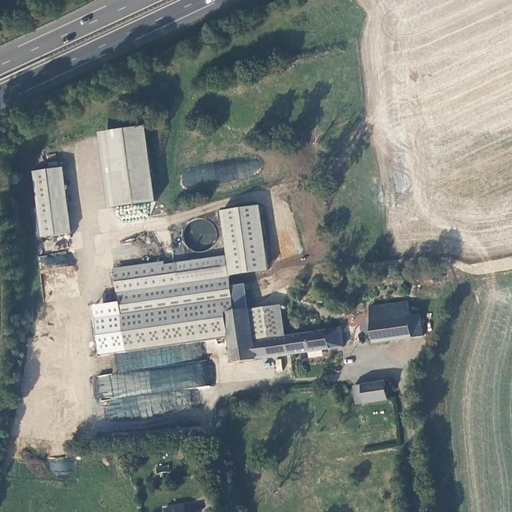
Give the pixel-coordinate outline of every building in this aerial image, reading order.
[(144,125),(96,131),(106,206),(153,201),(144,125)] [(183,187),(249,177),(247,164),(229,167),(229,168),(216,170),(215,163),(180,169),(183,187)] [(36,242),(66,238),(64,223),(72,221),(65,171),(28,176),(36,242)] [(229,258),(232,276),(269,271),(260,206),(222,212),(229,258)] [(188,223),(193,239),(210,234),(205,218),(188,223)] [(74,275),(74,255),(39,253),(38,268),(67,269),(67,275),(74,275)] [(234,363),(292,355),(290,338),(282,339),(278,306),(236,311),(232,276),(229,258),(118,271),(127,352),(230,338),(234,363)] [(370,307),(375,343),(413,338),(411,316),(409,301),(370,307)] [(413,338),(424,336),(422,315),(411,316),(413,338)] [(290,338),(292,355),(345,348),(342,331),(290,338)] [(388,399),(386,382),(355,387),(358,404),(388,399)] [(74,460),(50,458),(49,472),(73,474),(74,460)]
